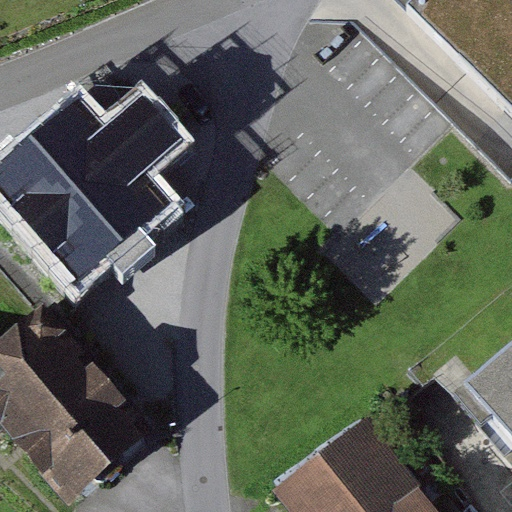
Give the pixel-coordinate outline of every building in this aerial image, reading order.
[(511,0),(411,0),(404,8),(511,115),(511,0)] [(109,150),(83,117),(0,181),(0,200),(87,312),(188,234),(157,193),(201,159),(161,109),(109,150)] [(511,304),(413,391),(499,490),(511,479),(511,304)] [(0,443),(60,511),(63,511),(131,452),(19,325),(0,341),(0,443)] [(414,511),(354,430),(270,492),(284,511),(414,511)] [(511,479),(499,490),(511,505),(511,479)]
